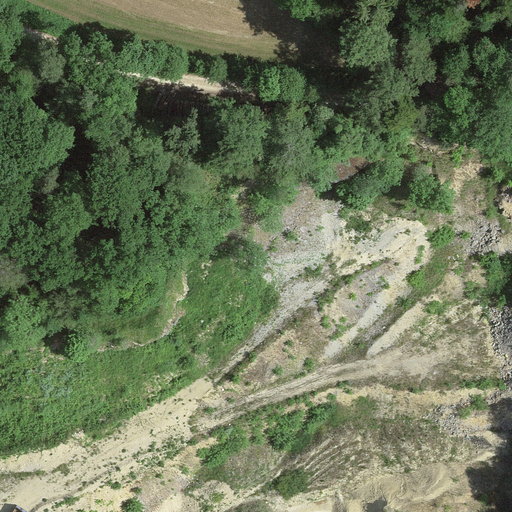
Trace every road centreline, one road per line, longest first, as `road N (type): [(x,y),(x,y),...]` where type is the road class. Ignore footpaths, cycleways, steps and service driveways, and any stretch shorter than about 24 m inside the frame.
road 1 (track): [(0,11),(185,77),(353,98),(511,136)]
road 2 (track): [(338,0),(481,125)]
